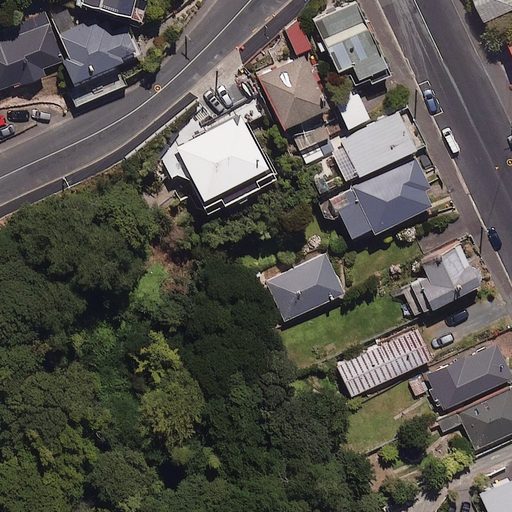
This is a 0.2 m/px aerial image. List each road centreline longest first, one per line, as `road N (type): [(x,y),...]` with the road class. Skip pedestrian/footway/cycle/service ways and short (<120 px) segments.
road 1 (unclassified): [(255,0),(152,102),(0,175)]
road 2 (residential): [(414,0),(511,205)]
